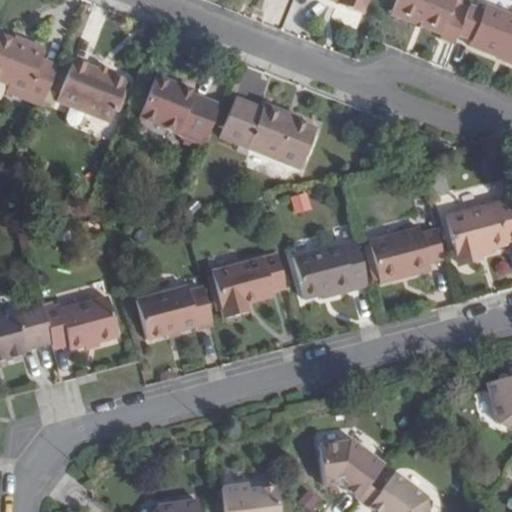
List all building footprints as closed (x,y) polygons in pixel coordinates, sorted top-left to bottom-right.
[(343,0),(342,4),(341,8),(364,16),(371,0),(343,0)] [(444,40),(458,46),(461,36),(469,16),(454,11),(458,0),(400,0),(395,16),(446,35),(444,40)] [(469,16),(461,36),(475,41),(473,48),(511,63),(511,15),(490,7),(487,13),(473,6),(469,16)] [(7,90),(43,105),(60,65),(44,58),(48,49),(27,40),(25,45),(0,34),(0,78),(9,82),(7,90)] [(113,123),(129,82),(77,60),(60,101),(113,123)] [(141,119),(207,146),(221,108),(196,98),(198,93),(184,88),(182,92),(172,87),(173,83),(158,77),(141,119)] [(182,92),(184,88),(173,83),(172,87),(182,92)] [(320,129),(301,122),(286,116),(288,111),(269,104),(265,110),(240,99),(223,137),(303,170),(320,129)] [(286,116),(301,122),(302,117),(288,111),(286,116)] [(435,168),(432,159),(419,163),(422,172),(435,168)] [(511,240),(511,200),(446,218),(459,267),(481,262),(479,252),(508,245),(507,242),(511,240)] [(444,261),(436,232),(421,237),(420,231),(371,245),(382,286),(431,272),(429,266),(444,261)] [(368,288),(356,241),(292,259),(304,300),(324,295),(335,292),(336,297),(368,288)] [(270,292),(285,289),(277,255),(209,273),(211,280),(220,313),(222,320),(247,313),(245,304),(272,298),(270,292)] [(220,313),(211,280),(206,281),(214,314),(220,313)] [(146,340),(212,322),(203,289),(188,293),(186,288),(136,302),(146,340)] [(51,344),(53,350),(69,346),(71,352),(119,339),(108,300),(61,312),(59,307),(43,312),(51,344)] [(51,344),(43,312),(41,307),(0,318),(0,364),(6,363),(24,358),(24,352),(51,344)] [(74,369),(89,367),(87,350),(72,352),(74,369)] [(511,430),(511,377),(487,383),(497,422),(511,430)] [(366,488),(383,466),(349,441),(345,446),(317,449),(321,487),(337,486),(356,501),(366,488)] [(377,497),(367,509),(370,511),(427,511),(426,499),(394,474),(377,497)] [(366,488),(356,501),(367,509),(377,497),(366,488)] [(223,511),(277,511),(276,495),(248,497),(247,490),(221,493),(223,511)] [(156,507),(152,511),(196,511),(195,501),(156,507)]
